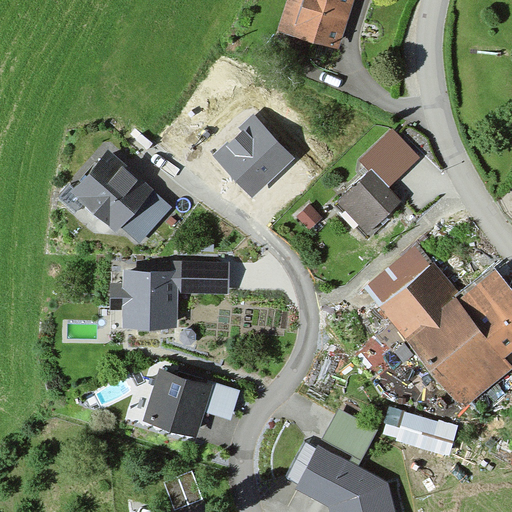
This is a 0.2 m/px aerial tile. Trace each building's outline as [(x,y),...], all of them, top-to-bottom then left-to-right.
[(312,64),(317,66),(332,70),(338,66),(336,42),(333,41),(345,0),(300,0),(291,30),(319,38),(314,52),(309,50),(308,54),(308,59),(312,64)] [(293,158),(254,116),(241,128),(245,132),(230,145),(228,143),(215,155),(252,195),(293,158)] [(164,207),(103,149),(73,181),(133,239),(164,207)] [(375,223),(398,201),(368,169),(337,199),(367,231),(375,223)] [(304,225),(315,215),(307,206),(296,216),(304,225)] [(423,260),(413,248),(367,286),(461,400),(490,376),(481,365),(511,339),(511,299),(496,279),(479,292),(488,304),(475,314),(469,306),(463,311),(423,260)] [(126,305),(126,322),(175,323),(176,289),(227,291),(227,264),(181,263),(180,272),(128,271),(127,283),(114,283),(114,304),(126,305)] [(154,371),(138,422),(196,440),(212,389),(154,371)] [(416,432),(419,421),(403,416),(400,427),(416,432)] [(389,511),(383,482),(318,448),(299,484),(331,503),(332,511),(389,511)]
